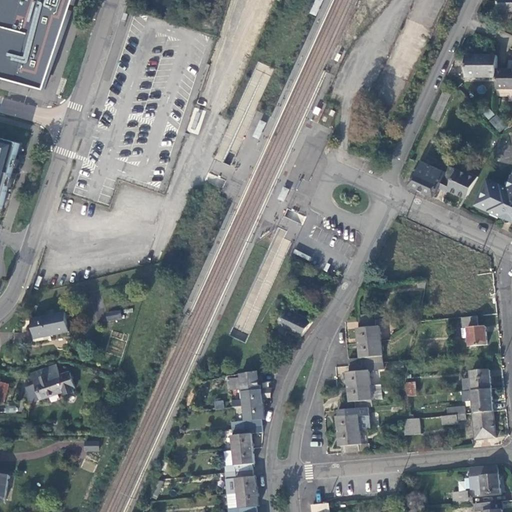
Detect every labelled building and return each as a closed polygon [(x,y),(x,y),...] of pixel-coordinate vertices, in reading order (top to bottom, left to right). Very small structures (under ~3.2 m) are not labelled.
[(77,3),(78,0),(0,0),(0,79),(47,92),(77,3)] [(317,0),(311,15),(317,18),(325,1),(322,0),(317,0)] [(511,0),(499,0),(500,14),(511,13),(511,0)] [(497,70),(497,56),(467,55),(467,78),(497,77),(497,70)] [(511,70),(497,70),(497,77),(497,89),(511,89),(511,70)] [(444,91),(432,119),(439,122),(452,95),(444,91)] [(497,115),(490,122),(500,132),(507,126),(497,115)] [(260,125),(253,139),(259,142),(266,128),(260,125)] [(0,208),(3,209),(21,144),(0,138),(0,208)] [(302,179),(312,184),(327,150),(306,141),(288,184),(298,189),(302,179)] [(423,193),(435,199),(440,188),(447,173),(421,162),(410,187),(423,193)] [(468,175),(450,166),(447,173),(440,188),(448,192),(448,191),(463,198),(465,194),(468,195),(478,177),(468,172),(468,175)] [(511,180),(508,189),(491,181),(488,187),(485,186),(477,204),(490,210),(489,213),(505,220),(506,217),(511,219),(511,222),(511,223),(511,222),(511,180)] [(284,189),(279,201),(285,203),(290,191),(284,189)] [(313,283),(310,290),(322,296),(325,289),(313,283)] [(288,332),(299,337),(307,329),(315,322),(288,309),(277,332),(286,336),(288,332)] [(109,321),(123,318),(121,311),(108,313),(109,321)] [(70,332),(66,313),(33,319),(37,339),(70,332)] [(478,328),(477,317),(462,319),(463,330),(468,330),(469,338),(470,348),(487,346),(486,335),(486,328),(478,328)] [(375,326),(375,319),(355,321),(356,328),(355,328),(356,336),(356,344),(380,341),(378,326),(375,326)] [(358,359),(347,360),(347,366),(366,365),(365,358),(381,356),(380,341),(356,344),(357,352),(358,359)] [(380,369),(379,363),(366,365),(347,366),(348,372),(346,373),(346,378),(348,388),(370,386),(368,370),(380,369)] [(26,388),(31,403),(65,392),(66,395),(74,392),(73,389),(76,388),(70,372),(61,376),(57,365),(32,374),(36,385),(26,388)] [(472,378),(473,392),(491,390),(490,380),(490,372),(471,373),(472,378)] [(231,402),(232,409),(242,408),(261,406),(260,400),(259,390),(258,390),(257,384),(256,377),(245,378),(225,380),(226,391),(240,390),(241,401),(231,402)] [(461,379),(462,393),(473,392),(472,378),(461,379)] [(10,385),(0,381),(0,402),(5,404),(10,385)] [(407,386),(405,386),(403,398),(418,397),(416,384),(407,385),(407,386)] [(382,399),(381,385),(370,386),(348,388),(348,396),(349,403),(338,404),(338,410),(356,408),(368,407),(367,401),(382,399)] [(270,389),(259,390),(260,400),(269,399),(270,389)] [(474,401),(475,415),(494,413),(493,401),(491,390),(473,392),(462,393),(461,393),(462,402),(474,401)] [(222,400),(213,401),(215,409),(224,408),(222,400)] [(231,423),(232,430),(261,427),(261,421),(263,421),(262,413),(261,406),(242,408),(244,422),(231,423)] [(368,407),(356,408),(338,410),(339,417),(337,417),(337,423),(338,432),(360,430),(370,429),(368,407)] [(448,411),(449,417),(458,417),(466,416),(465,409),(448,411)] [(495,426),(494,413),(475,415),(474,415),(476,441),(497,439),(495,426)] [(459,425),(458,422),(458,417),(449,417),(443,418),(444,427),(459,425)] [(422,435),(420,420),(405,422),(405,425),(406,437),(422,435)] [(230,436),(232,452),(250,450),(250,442),(249,435),(262,433),(261,427),(232,430),(232,436),(230,436)] [(342,447),(343,453),(367,451),(367,444),(362,445),(360,430),(338,432),(339,441),(340,448),(342,447)] [(100,442),(86,442),(87,451),(100,451),(100,442)] [(223,467),(224,474),(251,471),(250,465),(252,464),(251,457),(250,450),(232,452),(223,453),(224,467),(223,467)] [(500,480),(499,465),(470,468),(472,490),(476,489),(477,496),(501,494),(500,480)] [(234,479),(236,495),(255,493),(254,484),(253,478),(251,478),(251,471),(224,474),(225,480),(234,479)] [(9,476),(0,474),(0,501),(5,502),(9,476)] [(227,509),(227,511),(255,511),(255,508),(257,507),(255,493),(236,495),(226,496),(227,509)] [(453,494),(455,507),(471,506),(469,493),(453,494)] [(503,511),(502,503),(476,505),(476,511),(503,511)]
